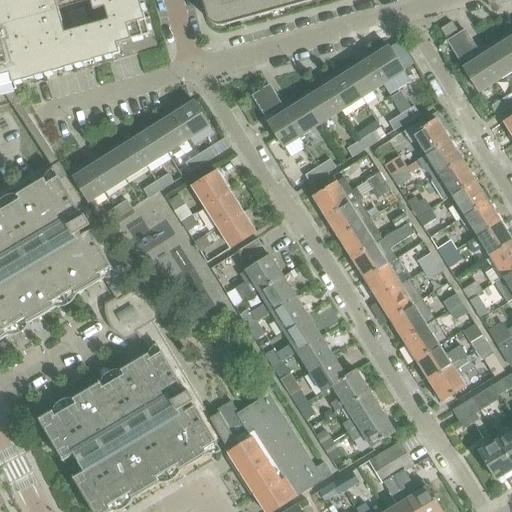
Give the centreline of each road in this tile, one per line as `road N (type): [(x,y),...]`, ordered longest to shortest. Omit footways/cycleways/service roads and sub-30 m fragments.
road 1 (residential): [(478,511),(195,64)]
road 2 (residential): [(195,64),(406,10)]
road 3 (residential): [(511,187),(406,10)]
road 4 (residential): [(48,110),(195,64)]
